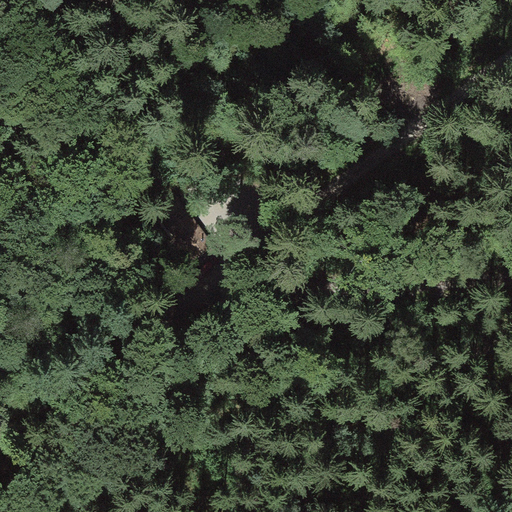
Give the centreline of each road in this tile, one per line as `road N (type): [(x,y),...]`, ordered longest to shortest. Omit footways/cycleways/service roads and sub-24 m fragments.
road 1 (track): [(511,48),(156,299),(0,429)]
road 2 (track): [(511,283),(156,299)]
road 3 (track): [(0,179),(48,83),(75,0)]
